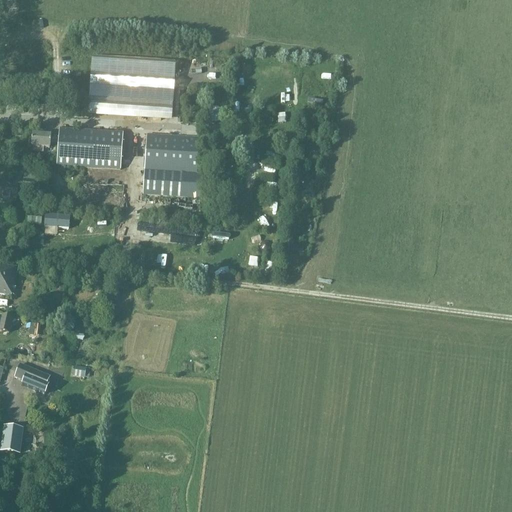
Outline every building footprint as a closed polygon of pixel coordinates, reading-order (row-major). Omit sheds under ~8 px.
[(88,116),(171,121),(175,64),(92,59),(88,116)] [(32,134),(31,147),(33,148),(33,152),(43,152),(43,148),(49,149),(50,144),(58,144),(57,166),(120,170),(123,133),(59,129),(58,136),(32,134)] [(146,135),(144,171),(142,196),(198,200),(199,175),(192,175),(193,165),(197,165),(197,159),(198,148),(198,139),(146,135)] [(225,152),(208,149),(207,159),(224,162),(225,152)] [(39,182),(23,180),(22,189),(18,188),(18,187),(0,185),(0,203),(4,204),(4,202),(16,203),(17,196),(23,197),(23,192),(37,194),(39,182)] [(69,218),(44,216),(44,228),(68,230),(69,218)] [(19,273),(20,269),(0,266),(0,295),(11,297),(12,288),(14,288),(16,273),(19,273)] [(0,329),(9,331),(12,316),(2,314),(0,323),(0,329)] [(14,378),(23,382),(21,386),(44,396),(48,387),(46,386),(49,378),(19,366),(14,378)] [(5,429),(2,453),(17,455),(21,431),(5,429)]
